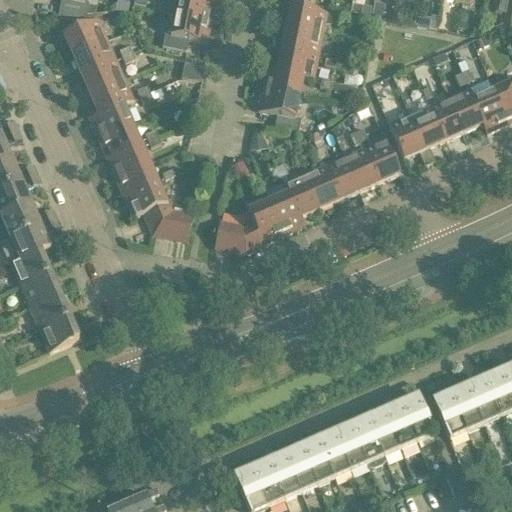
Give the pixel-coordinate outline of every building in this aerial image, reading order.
[(82,6),(83,0),(51,0),(64,3),(61,15),(59,14),(58,22),(85,18),(87,7),(82,6)] [(137,0),(136,7),(146,9),(147,0),(137,0)] [(211,25),(215,4),(193,0),(177,0),(174,18),(211,25)] [(470,0),(461,0),(460,7),(468,8),(470,0)] [(503,15),(506,4),(498,3),(496,14),(503,15)] [(289,11),(285,27),(278,25),(275,37),(283,38),(284,33),(321,40),(325,18),(289,11)] [(89,28),(85,18),(58,22),(61,29),(63,28),(67,38),(63,39),(72,60),(106,45),(97,25),(89,28)] [(206,48),(211,25),(174,18),(169,40),(164,39),(161,51),(185,56),(187,44),(206,48)] [(278,25),(271,24),(269,30),(268,35),(275,37),(278,25)] [(283,38),(280,54),(316,61),(321,40),(284,33),(283,38)] [(115,65),(106,45),(72,60),(80,79),(115,65)] [(118,55),(121,63),(132,58),(129,51),(118,55)] [(312,84),(316,61),(280,54),(276,74),(275,76),(302,82),(312,84)] [(135,65),(132,58),(121,63),(124,69),(135,65)] [(336,65),(324,63),(322,71),(334,73),(336,65)] [(124,85),(115,65),(80,79),(89,99),(124,85)] [(186,66),(184,80),(203,83),(205,69),(186,66)] [(298,103),(302,82),(275,76),(276,74),(266,72),(261,95),(298,103)] [(467,75),(460,78),(465,88),(466,89),(472,86),(467,75)] [(465,88),(460,78),(454,81),(458,92),(466,89),(465,88)] [(319,84),(319,85),(318,92),(330,94),(332,87),(319,84)] [(133,106),(124,85),(89,99),(98,120),(98,121),(123,110),(133,106)] [(511,86),(492,95),(500,113),(508,129),(511,127),(511,86)] [(135,95),(138,103),(149,98),(146,90),(135,95)] [(420,95),(425,106),(432,103),(428,92),(420,95)] [(477,113),(472,104),(468,94),(448,103),(453,113),(464,137),(481,129),(486,139),(488,138),(477,113)] [(294,122),(298,103),(261,95),(257,116),(275,120),(273,131),(296,136),(299,123),(294,122)] [(500,113),(492,95),(472,104),(477,113),(488,138),(508,129),(500,113)] [(152,104),(149,98),(138,103),(141,109),(152,104)] [(453,113),(448,103),(429,112),(428,112),(443,146),(464,137),(453,113)] [(98,143),(132,129),(123,110),(98,121),(98,120),(89,124),(98,143)] [(423,155),(429,153),(443,146),(428,112),(408,121),(423,155)] [(408,121),(388,130),(403,165),(418,158),(421,165),(432,160),(429,153),(423,155),(408,121)] [(0,144),(18,136),(14,127),(0,132),(0,144)] [(106,163),(140,148),(132,129),(98,143),(106,163)] [(143,139),(146,146),(157,141),(154,134),(143,139)] [(362,134),(355,137),(360,148),(367,145),(362,134)] [(21,145),(18,136),(0,144),(0,170),(11,165),(5,152),(21,145)] [(360,148),(355,137),(348,140),(353,151),(360,148)] [(160,148),(157,141),(146,146),(149,153),(160,148)] [(384,145),(363,154),(377,188),(399,179),(384,145)] [(149,168),(140,148),(106,163),(115,183),(149,168)] [(323,151),(316,154),(321,165),(327,162),(323,151)] [(321,165),(316,154),(308,157),(313,168),(321,165)] [(377,188),(363,154),(343,163),(358,197),(377,188)] [(432,160),(421,165),(424,171),(429,169),(435,166),(432,160)] [(358,197),(343,163),(323,172),(338,206),(358,197)] [(0,196),(37,181),(33,171),(17,178),(11,165),(0,170),(0,196)] [(158,188),(149,168),(115,183),(123,203),(158,188)] [(282,169),(275,172),(280,183),(287,180),(282,169)] [(280,183),(275,172),(268,175),(273,186),(280,183)] [(338,206),(323,172),(303,180),(318,214),(338,206)] [(164,186),(175,181),(171,173),(160,178),(164,186)] [(318,214),(303,180),(283,189),(287,198),(302,232),(304,231),(300,222),(318,214)] [(41,189),(37,181),(0,196),(0,220),(1,223),(31,211),(24,196),(41,189)] [(158,188),(123,203),(133,225),(146,219),(150,229),(148,230),(153,241),(172,217),(168,207),(166,208),(158,188)] [(302,232),(287,198),(267,207),(282,241),(302,232)] [(282,241),(267,207),(248,216),(241,220),(244,259),(264,250),(263,249),(282,241)] [(10,245),(56,225),(53,219),(37,226),(31,211),(1,223),(10,243),(10,245)] [(181,219),(172,217),(153,241),(176,245),(181,219)] [(234,220),(223,218),(221,227),(220,227),(214,253),(226,255),(234,220)] [(193,221),(181,219),(176,245),(187,247),(193,221)] [(238,221),(234,220),(226,255),(244,259),(241,220),(238,221)] [(60,233),(56,225),(10,245),(10,243),(0,247),(10,269),(19,265),(20,267),(43,256),(49,254),(43,240),(60,233)] [(48,269),(43,256),(20,267),(19,265),(10,269),(20,293),(49,280),(45,270),(48,269)] [(30,315),(62,301),(56,286),(53,288),(49,280),(20,293),(30,315)] [(68,313),(62,301),(30,315),(39,338),(69,325),(64,314),(68,313)] [(72,332),(69,325),(39,338),(49,359),(81,345),(75,330),(72,332)] [(511,371),(502,376),(497,364),(490,367),(495,379),(499,377),(511,408),(511,371)] [(511,408),(499,377),(495,379),(485,383),(480,371),(474,374),(479,386),(482,384),(499,423),(511,417),(511,408)] [(482,384),(479,386),(469,390),(464,378),(458,381),(463,393),(466,392),(482,430),(499,423),(482,384)] [(466,392),(463,393),(453,397),(448,385),(441,388),(446,400),(449,399),(466,437),(482,430),(466,392)] [(449,399),(446,400),(436,405),(431,393),(425,395),(430,409),(432,408),(448,445),(466,437),(449,399)] [(392,399),(397,411),(399,410),(416,448),(433,441),(417,402),(403,408),(398,396),(392,399)] [(399,410),(397,411),(387,415),(382,403),(375,406),(380,418),(383,417),(399,455),(416,448),(399,410)] [(383,417),(380,418),(370,422),(365,410),(358,413),(363,425),(366,424),(383,462),(384,462),(399,455),(383,417)] [(366,424),(363,425),(354,429),(349,417),(342,420),(347,432),(350,431),(366,469),(368,474),(375,474),(381,471),(384,468),(386,466),(384,462),(383,462),(366,424)] [(350,431),(347,432),(338,436),(333,424),(325,427),(330,439),(333,438),(350,477),(366,469),(350,431)] [(333,438),(330,439),(321,443),(316,431),(309,434),(314,446),(317,445),(333,484),(350,477),(333,438)] [(317,445),(314,446),(304,450),(299,439),(292,442),(297,453),(300,452),(317,491),(333,484),(317,445)] [(300,452),(297,453),(288,457),(283,446),(276,449),(281,460),(283,459),(300,498),(317,491),(300,452)] [(283,459),(281,460),(271,465),(266,453),(260,456),(264,467),(267,466),(284,505),(300,498),(283,459)] [(267,466),(264,467),(255,472),(250,460),(243,463),(248,475),(250,474),(266,511),(267,511),(284,505),(267,466)] [(266,511),(250,474),(248,475),(238,479),(233,467),(227,470),(232,483),(234,482),(246,511),(266,511)] [(150,511),(147,504),(158,499),(155,493),(144,498),(145,499),(114,511),(150,511)]
